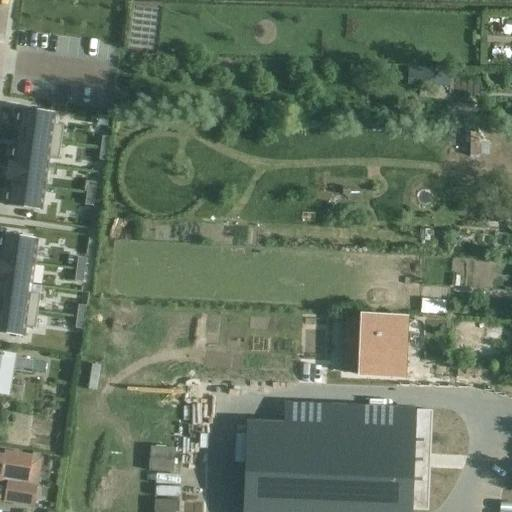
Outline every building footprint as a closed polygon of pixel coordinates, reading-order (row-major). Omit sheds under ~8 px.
[(408,85),(432,86),(433,68),(409,66),(408,85)] [(17,111),(14,137),(60,143),(62,126),(53,125),(54,116),(17,111)] [(11,161),(11,162),(47,167),(49,159),(58,160),(60,143),(14,137),(11,161)] [(101,139),(100,149),(110,150),(111,140),(101,139)] [(100,149),(99,158),(109,159),(110,150),(100,149)] [(9,161),(7,185),(8,185),(8,184),(45,188),(47,167),(11,162),(11,161),(9,161)] [(5,205),(5,206),(42,211),(45,188),(8,184),(8,185),(5,205)] [(87,184),(86,194),(95,195),(97,185),(87,184)] [(86,194),(84,203),(94,204),(95,195),(86,194)] [(0,248),(0,258),(35,264),(38,241),(2,236),(0,248)] [(0,280),(32,285),(35,264),(0,258),(0,280)] [(76,260),(74,269),(84,271),(86,262),(76,260)] [(74,269),(73,279),(83,280),(84,271),(74,269)] [(0,305),(38,311),(40,294),(31,293),(32,285),(0,280),(0,305)] [(446,302),(422,300),(421,314),(445,316),(446,302)] [(0,305),(0,332),(24,336),(26,327),(35,328),(38,311),(0,305)] [(76,308),(75,317),(84,318),(85,309),(76,308)] [(361,316),(359,378),(405,379),(407,317),(361,316)] [(75,317),(74,327),(83,328),(84,318),(75,317)] [(0,395),(9,397),(13,371),(31,374),(32,371),(44,373),(46,364),(15,359),(16,357),(0,354),(0,395)] [(243,511),(412,511),(413,511),(427,511),(432,412),(417,411),(417,409),(394,408),(394,417),(379,416),(379,407),(321,405),(320,425),(247,422),(243,511)] [(4,457),(0,456),(0,481),(2,482),(2,480),(26,484),(26,485),(7,482),(4,503),(34,508),(38,487),(39,487),(44,458),(5,452),(4,457)]
